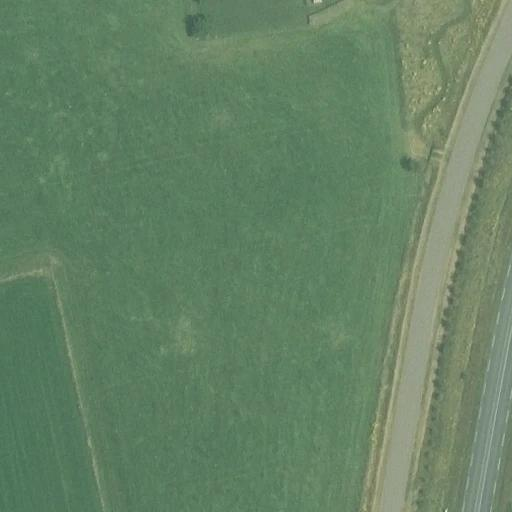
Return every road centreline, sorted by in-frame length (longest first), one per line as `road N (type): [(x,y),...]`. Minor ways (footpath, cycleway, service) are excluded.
road 1 (unclassified): [(389,511),(435,254),(511,21)]
road 2 (primary): [(474,511),(511,311)]
